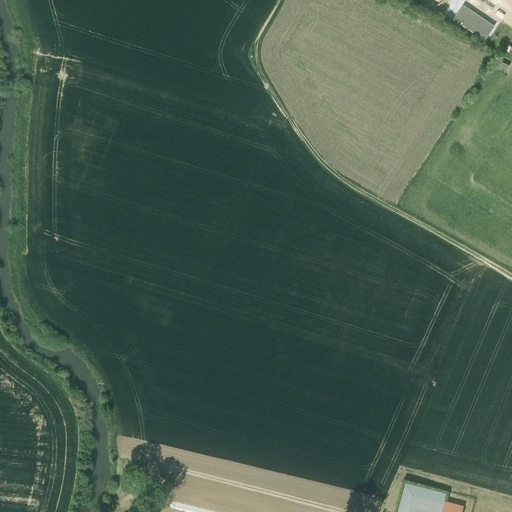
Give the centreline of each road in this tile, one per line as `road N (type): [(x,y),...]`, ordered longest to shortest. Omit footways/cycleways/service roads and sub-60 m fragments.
road 1 (track): [(511,278),(356,190),(314,155),(256,64),(257,40),(281,0)]
road 2 (track): [(348,511),(128,456)]
